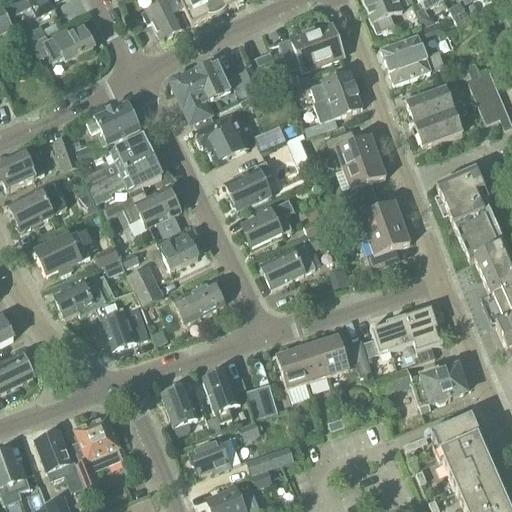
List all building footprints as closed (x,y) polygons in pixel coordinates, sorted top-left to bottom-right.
[(26,13),(16,19),(25,39),(32,35),(43,30),(48,27),(42,15),(70,2),(68,0),(13,0),(14,0),(18,10),(23,7),(26,13)] [(181,18),(183,17),(184,16),(175,0),(155,0),(158,4),(160,3),(163,9),(141,19),(146,29),(150,28),(159,46),(183,35),(176,20),(181,18)] [(175,0),(184,16),(183,17),(190,31),(207,23),(206,19),(208,17),(221,11),(224,11),(226,15),(243,7),(239,0),(175,0)] [(374,38),(386,34),(382,23),(400,16),(393,0),(359,0),(369,28),(370,28),(374,38)] [(434,10),(445,3),(442,0),(414,0),(422,12),(432,6),(434,10)] [(458,35),(471,29),(460,10),(447,17),(458,35)] [(0,39),(12,33),(1,11),(0,11),(0,39)] [(442,37),(437,25),(424,31),(428,42),(442,37)] [(342,62),(330,29),(313,35),(312,32),(301,36),(302,39),(289,44),(290,49),(285,51),(289,61),(294,59),(300,77),(342,62)] [(29,49),(38,65),(47,60),(51,69),(63,63),(65,68),(93,54),(85,40),(84,40),(80,33),(66,40),(64,37),(52,43),(48,46),(45,41),(29,49)] [(392,92),(429,78),(429,77),(442,72),(437,59),(424,63),(416,42),(379,56),(392,92)] [(269,58),(254,64),(258,71),(272,65),(269,58)] [(469,84),(478,79),(474,69),(465,72),(469,84)] [(226,71),(219,74),(217,70),(210,73),(209,72),(208,72),(204,70),(196,74),(195,79),(208,108),(237,95),(231,83),(226,71)] [(231,83),(237,95),(245,91),(246,92),(258,86),(252,74),(231,83)] [(283,91),(298,86),(295,76),(279,81),(283,91)] [(470,97),(492,87),(488,76),(478,79),(469,84),(465,85),(470,97)] [(208,108),(195,79),(195,78),(182,84),(178,83),(171,86),(169,90),(181,115),(189,132),(210,122),(204,110),(208,108)] [(312,109),(313,112),(354,97),(348,79),(321,88),(321,89),(309,93),(315,108),(312,109)] [(474,108),(497,99),(492,87),(470,97),(474,108)] [(421,154),(461,140),(455,124),(465,120),(460,106),(450,109),(444,93),(404,108),(410,124),(415,122),(417,127),(407,131),(409,136),(419,132),(421,137),(416,139),(421,154)] [(361,115),(354,97),(313,112),(319,129),(333,124),(361,115)] [(497,99),(474,108),(479,119),(502,110),(497,99)] [(101,153),(138,136),(125,107),(93,123),(93,124),(85,127),(90,138),(99,135),(102,141),(97,143),(101,153)] [(484,131),(498,125),(507,121),(502,110),(479,119),(484,131)] [(511,132),(507,121),(498,125),(503,137),(511,132)] [(231,122),(196,138),(205,155),(205,154),(213,170),(247,154),(231,122)] [(336,132),(333,124),(319,129),(322,137),(336,132)] [(341,175),(377,163),(369,142),(349,149),(345,137),(323,145),(328,161),(335,158),(341,175)] [(303,138),(285,145),(301,182),(314,177),(300,145),(305,142),(303,138)] [(65,142),(49,150),(60,180),(76,174),(65,142)] [(105,184),(150,163),(141,142),(108,158),(116,174),(112,175),(110,171),(102,176),(83,184),(87,193),(105,184)] [(80,153),(74,155),(78,168),(95,162),(90,149),(80,153)] [(34,183),(43,179),(32,156),(23,160),(20,161),(19,158),(7,163),(9,166),(0,170),(0,190),(1,190),(5,198),(35,184),(34,183)] [(119,182),(123,190),(127,198),(160,183),(150,163),(105,184),(109,192),(118,188),(116,183),(119,182)] [(335,178),(341,196),(347,211),(369,203),(364,191),(385,184),(377,163),(341,175),(342,176),(335,178)] [(243,181),(223,189),(236,217),(270,201),(261,183),(270,179),(265,167),(255,172),(255,171),(241,177),(243,181)] [(488,205),(487,204),(474,174),(435,192),(440,203),(448,221),(468,268),(473,266),(482,285),(482,287),(484,291),(489,304),(491,303),(511,294),(511,283),(480,209),(486,206),(488,205)] [(52,220),(65,214),(52,189),(39,196),(39,195),(6,211),(20,238),(52,221),(52,220)] [(144,235),(178,219),(166,194),(146,204),(143,196),(129,202),(130,203),(118,209),(116,205),(99,213),(106,227),(113,224),(112,222),(122,218),(128,230),(139,225),(144,235)] [(87,195),(74,200),(85,222),(97,217),(87,195)] [(347,211),(353,227),(359,244),(366,242),(401,229),(393,208),(373,215),(369,203),(347,211)] [(290,234),(283,220),(292,216),(287,205),(268,214),(256,220),(257,223),(240,231),(251,254),(280,239),(290,234)] [(309,244),(332,234),(327,222),(303,232),(309,244)] [(401,229),(366,242),(372,259),(365,262),(371,277),(393,269),(389,257),(409,250),(401,229)] [(332,234),(309,244),(315,258),(338,249),(332,234)] [(117,263),(112,252),(106,237),(95,242),(101,257),(94,260),(99,271),(117,263)] [(68,273),(89,263),(83,251),(82,252),(75,238),(66,242),(39,255),(35,253),(33,261),(36,263),(46,283),(57,277),(60,282),(70,277),(68,273)] [(168,277),(196,263),(189,249),(188,249),(184,241),(169,248),(167,246),(156,252),(168,277)] [(291,255),(259,271),(270,295),(302,280),(302,279),(313,274),(302,251),(291,256),(291,255)] [(124,274),(137,267),(132,258),(119,264),(124,274)] [(99,273),(105,286),(123,278),(117,265),(99,273)] [(140,312),(161,302),(146,271),(125,281),(140,312)] [(98,327),(101,326),(100,325),(135,312),(131,299),(113,305),(101,283),(94,287),(106,310),(95,315),(98,327)] [(79,323),(95,315),(106,310),(94,287),(93,285),(82,290),(81,288),(52,303),(63,324),(76,317),(79,323)] [(194,325),(223,311),(212,288),(182,302),(183,303),(173,308),(183,329),(193,324),(194,325)] [(511,294),(491,303),(503,329),(495,333),(507,359),(511,356),(511,294)] [(100,325),(101,326),(112,357),(147,344),(135,312),(100,325)] [(412,349),(415,358),(415,357),(419,369),(434,364),(430,353),(438,350),(438,351),(441,350),(440,346),(438,346),(432,327),(434,326),(430,314),(404,322),(412,349)] [(0,350),(12,345),(4,330),(3,330),(0,322),(0,350)] [(412,349),(404,322),(392,326),(393,328),(373,335),(373,332),(368,334),(370,337),(373,345),(361,349),(366,363),(378,360),(412,349)] [(166,347),(161,335),(151,340),(156,352),(166,347)] [(320,348),(316,349),(327,383),(349,376),(338,342),(329,345),(323,342),(320,348)] [(307,389),(327,383),(316,349),(313,350),(307,347),(304,353),(296,356),(307,389)] [(361,351),(350,355),(359,383),(371,380),(361,351)] [(285,396),(307,389),(296,356),(293,357),(286,354),(283,360),(275,363),(285,396)] [(0,369),(0,399),(32,385),(20,360),(0,369)] [(405,375),(374,385),(380,403),(411,393),(418,414),(430,410),(464,400),(455,373),(435,380),(434,376),(419,381),(420,382),(409,385),(405,375)] [(214,420),(215,424),(217,430),(231,425),(227,415),(238,411),(235,401),(226,378),(202,387),(213,420),(214,420)] [(268,390),(256,393),(265,422),(276,419),(268,390)] [(188,401),(185,393),(160,402),(172,434),(173,434),(175,440),(179,441),(186,439),(189,435),(186,429),(202,423),(197,411),(192,412),(188,401)] [(253,425),(265,422),(256,393),(245,397),(253,425)] [(92,478),(121,466),(116,454),(117,453),(115,450),(117,446),(115,441),(111,440),(107,429),(109,425),(101,422),(100,426),(87,431),(84,429),(78,431),(78,435),(74,437),(86,466),(75,471),(85,494),(96,489),(92,478)] [(479,442),(470,422),(429,440),(438,460),(479,442)] [(221,441),(217,430),(215,424),(205,428),(211,445),(221,441)] [(327,429),(330,437),(343,432),(341,424),(327,429)] [(238,435),(242,447),(258,440),(254,429),(238,435)] [(58,438),(33,448),(45,479),(48,478),(51,487),(77,477),(73,468),(70,469),(58,438)] [(426,448),(424,442),(423,441),(402,450),(403,451),(405,457),(426,448)] [(508,511),(489,464),(479,442),(438,460),(460,511),(508,511)] [(233,443),(229,445),(218,449),(218,448),(189,460),(199,483),(212,478),(213,481),(229,475),(228,474),(239,469),(234,457),(238,455),(233,443)] [(17,472),(10,455),(0,458),(0,493),(12,489),(16,499),(28,495),(25,485),(26,484),(21,471),(17,472)] [(266,458),(244,466),(249,479),(270,471),(266,458)] [(266,477),(250,483),(255,495),(270,489),(266,477)] [(415,480),(419,491),(426,488),(421,477),(415,480)] [(205,508),(206,511),(254,511),(252,506),(241,510),(235,495),(205,508)]
